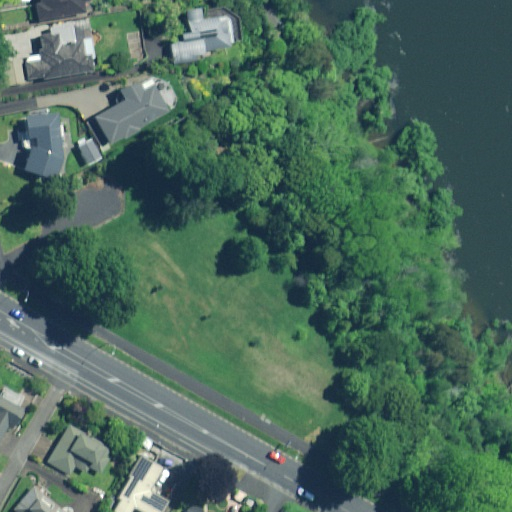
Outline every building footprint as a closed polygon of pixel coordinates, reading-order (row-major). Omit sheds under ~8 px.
[(38,0),(39,3),(35,4),(37,21),(82,14),(81,2),(88,1),(88,0),(38,0)] [(201,52),(227,49),(226,45),(235,43),(232,19),(203,23),(201,7),(185,9),(188,34),(180,35),(181,42),(168,44),(171,65),(202,61),(201,52)] [(74,29),(76,43),(57,46),(55,35),(37,38),(41,61),(24,64),(27,83),(92,72),(89,55),(92,55),(90,41),(87,26),(74,29)] [(24,84),(20,60),(1,64),(4,87),(24,84)] [(140,92),(134,83),(118,93),(123,100),(93,120),(109,146),(166,110),(150,85),(140,92)] [(28,137),(35,137),(35,144),(25,172),(52,182),(61,158),(61,124),(53,125),(53,116),(27,117),(28,137)] [(100,158),(92,141),(78,148),(86,165),(100,158)] [(6,386),(0,396),(0,435),(6,426),(11,430),(22,412),(15,407),(22,395),(6,386)] [(114,451),(70,426),(49,464),(72,476),(76,467),(87,474),(90,469),(101,475),(114,451)] [(161,468),(140,458),(112,511),(131,511),(134,508),(141,511),(163,511),(168,502),(149,493),(161,468)] [(66,511),(33,485),(13,510),(15,511),(66,511)]
